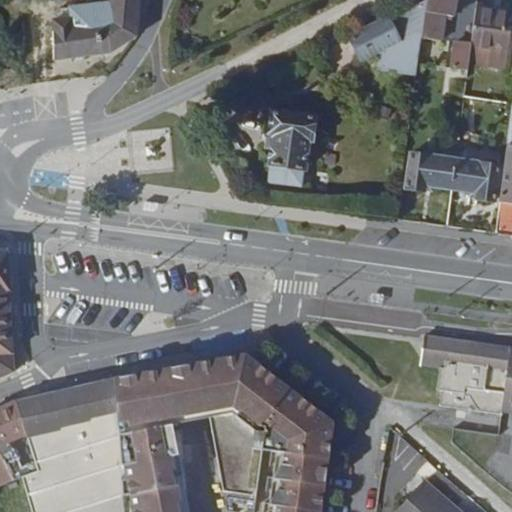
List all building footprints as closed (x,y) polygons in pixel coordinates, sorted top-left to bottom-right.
[(95,0),(57,5),(52,13),(59,54),(113,46),(141,32),(141,0),(95,0)] [(383,62),(420,67),(425,34),(429,0),(418,0),(392,12),(403,33),(384,42),(383,62)] [(458,8),(459,0),(429,0),(425,34),(444,35),(447,8),(458,9),(458,8)] [(477,33),(481,0),(468,0),(458,8),(458,9),(447,8),(444,35),(461,37),(461,31),(477,33)] [(511,0),(481,0),(477,33),(473,58),(511,62),(511,0)] [(403,33),(392,12),(354,30),(364,52),(384,42),(403,33)] [(473,59),(473,58),(477,33),(461,31),(461,37),(458,57),(473,59)] [(306,178),(312,133),(316,133),(319,111),(277,106),(273,128),(279,129),(273,173),(306,178)] [(511,136),(500,224),(511,225),(511,136)] [(431,178),(456,181),(460,153),(417,148),(411,182),(430,184),(431,178)] [(502,159),(460,153),(456,181),(481,184),(480,191),(498,193),(502,159)] [(0,344),(16,343),(16,317),(13,250),(10,247),(0,245),(0,344)] [(507,353),(507,349),(421,338),(421,342),(433,343),(507,353)] [(433,343),(421,342),(417,369),(438,371),(440,360),(431,359),(433,343)] [(0,374),(16,368),(16,343),(0,344),(0,374)] [(511,349),(507,349),(507,353),(433,343),(431,359),(440,360),(438,371),(436,389),(441,389),(439,407),(503,415),(504,412),(511,413),(511,349)] [(326,511),(340,421),(250,350),(204,359),(230,495),(262,499),(266,474),(279,476),(274,511),(326,511)] [(274,511),(279,476),(266,474),(262,499),(230,495),(204,359),(172,365),(183,419),(177,420),(141,427),(144,440),(149,438),(148,433),(172,428),(173,430),(179,429),(186,427),(189,457),(182,458),(183,464),(185,468),(189,486),(189,511),(274,511)] [(186,427),(179,429),(173,430),(172,428),(148,433),(149,438),(144,440),(141,427),(177,420),(183,419),(172,365),(120,375),(129,511),(189,511),(189,486),(185,468),(183,464),(182,458),(189,457),(186,427)] [(42,466),(28,471),(23,473),(33,511),(129,511),(120,375),(45,389),(22,399),(31,431),(42,466)] [(0,434),(5,442),(31,431),(22,399),(0,408),(0,434)] [(18,477),(11,458),(5,442),(0,434),(0,473),(4,485),(18,477)] [(18,477),(23,473),(28,471),(23,454),(11,458),(18,477)] [(471,511),(433,480),(405,511),(471,511)]
